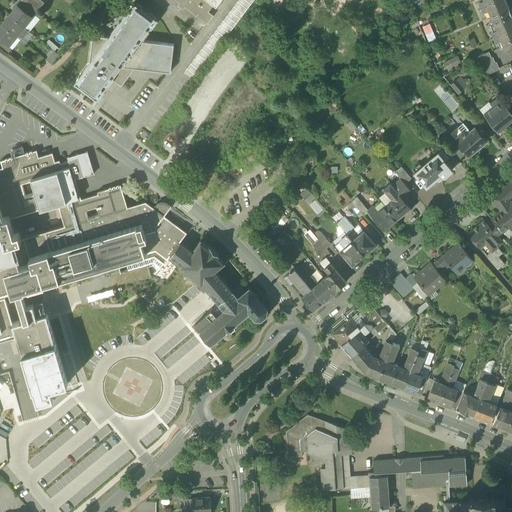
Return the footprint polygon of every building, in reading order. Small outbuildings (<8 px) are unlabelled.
[(31,16),(35,10),(24,1),(22,0),(17,0),(15,3),(17,5),(31,16)] [(24,0),(24,1),(35,10),(43,1),(41,0),(24,0)] [(208,12),(214,5),(207,0),(175,0),(207,23),(213,16),(208,12)] [(238,0),(237,2),(247,9),(251,4),(245,0),(238,0)] [(511,28),(511,17),(504,0),(494,0),(481,6),(483,11),(485,10),(488,8),(491,15),(494,24),(497,30),(494,31),(492,32),(493,36),(511,28)] [(121,66),(140,40),(156,19),(134,2),(108,36),(89,62),(74,82),(97,99),(113,77),(121,66)] [(234,6),(243,14),(247,9),(237,2),(234,6)] [(17,5),(9,15),(23,26),(31,16),(17,5)] [(230,11),(240,18),(243,14),(234,6),(230,11)] [(227,16),(236,23),(240,18),(230,11),(227,16)] [(2,24),(15,35),(23,26),(9,15),(2,24)] [(31,16),(23,26),(24,27),(32,17),(31,16)] [(223,21),(233,28),(236,23),(227,16),(223,21)] [(287,22),(291,25),(296,20),(292,16),(287,22)] [(220,25),(229,33),(233,28),(223,21),(220,25)] [(429,23),(422,25),(427,40),(434,38),(429,23)] [(7,45),(15,35),(2,24),(0,26),(0,38),(1,40),(7,45)] [(216,30),(225,37),(229,33),(220,25),(216,30)] [(23,26),(16,35),(19,37),(26,29),(23,26)] [(511,47),(511,28),(493,36),(495,41),(497,40),(501,39),(504,46),(506,50),(511,47)] [(27,29),(20,38),(25,42),(32,34),(27,29)] [(212,35),(222,42),(225,37),(216,30),(212,35)] [(89,62),(108,36),(92,34),(89,62)] [(8,46),(16,36),(15,35),(7,45),(8,46)] [(209,40),(218,47),(222,42),(212,35),(209,40)] [(0,40),(0,46),(8,53),(12,48),(8,46),(7,45),(1,40),(0,40)] [(121,66),(130,67),(170,72),(174,44),(140,40),(121,66)] [(205,44),(215,52),(218,47),(209,40),(205,44)] [(202,49),(211,56),(215,52),(205,44),(202,49)] [(198,54),(208,61),(211,56),(202,49),(198,54)] [(46,61),(51,64),(58,55),(54,51),(46,61)] [(194,59),(204,66),(208,61),(198,54),(194,59)] [(473,60),(485,74),(497,69),(495,63),(494,64),(491,58),(490,59),(488,54),(473,60)] [(460,62),(458,55),(442,61),(444,68),(460,62)] [(191,64),(200,71),(204,66),(194,59),(191,64)] [(187,68),(197,75),(200,71),(191,64),(187,68)] [(130,67),(121,66),(113,77),(120,82),(130,67)] [(184,73),(193,80),(197,75),(187,68),(184,73)] [(456,80),(464,89),(467,86),(460,77),(456,80)] [(450,85),(458,94),(464,89),(456,80),(450,85)] [(483,114),(498,131),(511,119),(511,114),(498,97),(490,104),(492,106),(483,114)] [(479,109),(483,114),(492,106),(490,104),(488,101),(479,109)] [(465,153),(468,157),(486,141),(474,126),(464,135),(460,133),(453,139),(457,144),(465,153)] [(452,148),(460,158),(465,153),(457,144),(452,148)] [(414,173),(426,187),(435,180),(437,181),(440,181),(452,170),(444,161),(449,157),(442,149),(422,166),(420,163),(413,169),(416,172),(414,173)] [(10,219),(40,209),(36,194),(25,197),(21,184),(32,181),(72,168),(69,160),(68,160),(56,164),(52,153),(39,157),(36,150),(0,160),(3,167),(0,168),(0,225),(11,223),(10,219)] [(72,168),(75,179),(94,173),(87,151),(68,157),(68,160),(69,160),(72,168)] [(401,166),(395,172),(405,184),(411,178),(401,166)] [(75,179),(72,168),(32,181),(36,194),(40,209),(58,204),(64,226),(89,219),(86,210),(97,207),(99,216),(128,208),(127,207),(121,185),(98,192),(98,194),(81,199),(75,179)] [(410,190),(405,184),(400,178),(395,182),(405,194),(410,190)] [(383,189),(385,192),(391,199),(399,193),(402,197),(405,194),(395,182),(392,185),(390,183),(383,189)] [(511,230),(511,228),(511,201),(511,202),(509,199),(511,196),(511,190),(507,184),(506,185),(507,185),(492,198),(501,211),(491,219),(503,232),(509,227),(511,230)] [(385,204),(391,199),(385,192),(379,197),(381,199),(385,204)] [(391,199),(385,204),(397,218),(404,213),(405,215),(412,209),(402,197),(399,193),(391,199)] [(366,207),(357,197),(352,202),(360,212),(366,207)] [(384,230),(397,218),(385,204),(381,199),(368,211),(384,230)] [(180,241),(187,233),(164,216),(155,208),(146,202),(127,207),(128,208),(99,216),(89,219),(64,226),(21,239),(19,231),(14,233),(0,236),(0,297),(5,296),(5,295),(13,293),(16,292),(23,290),(29,288),(124,260),(155,250),(167,259),(170,256),(180,241)] [(360,212),(352,202),(347,206),(356,216),(360,212)] [(164,216),(172,206),(171,205),(170,206),(167,204),(164,204),(161,204),(157,206),(155,208),(164,216)] [(337,223),(345,232),(346,234),(353,228),(344,217),(337,223)] [(480,249),(486,256),(496,247),(502,242),(498,237),(503,233),(503,232),(491,219),(491,218),(487,222),(484,219),(473,229),(474,230),(468,234),(480,248),(480,249)] [(0,236),(14,233),(11,223),(0,225),(0,236)] [(511,234),(511,231),(511,230),(509,227),(503,232),(503,233),(508,238),(511,234)] [(345,232),(344,232),(352,241),(359,235),(353,228),(346,234),(345,232)] [(315,236),(317,239),(312,244),(319,253),(326,248),(331,243),(320,231),(315,236)] [(364,231),(359,235),(352,241),(341,250),(347,258),(345,259),(352,267),(359,260),(358,259),(364,254),(370,249),(371,251),(378,244),(372,237),(370,238),(364,231)] [(341,250),(352,241),(344,232),(333,242),(341,250)] [(226,330),(231,332),(235,329),(234,324),(249,311),(237,298),(238,297),(232,291),(215,271),(225,263),(219,255),(220,254),(209,244),(208,245),(200,240),(192,251),(180,241),(170,256),(182,265),(181,265),(200,283),(201,284),(202,283),(207,289),(218,302),(219,303),(207,313),(207,315),(194,325),(210,344),(226,330)] [(450,265),(457,273),(464,267),(462,265),(471,257),(460,245),(452,252),(450,249),(442,256),(450,265)] [(502,253),(496,247),(486,256),(497,269),(504,264),(498,257),(502,253)] [(155,250),(124,260),(128,270),(147,264),(147,265),(153,263),(160,268),(163,264),(167,260),(167,259),(155,250)] [(442,256),(437,260),(445,269),(450,265),(442,256)] [(319,263),(324,268),(330,262),(326,258),(319,263)] [(440,273),(445,269),(437,260),(432,264),(440,273)] [(328,273),(324,277),(336,291),(346,282),(330,262),(324,268),(328,273)] [(294,268),(311,288),(317,282),(301,263),(294,268)] [(418,283),(426,292),(431,287),(434,290),(435,289),(434,288),(444,279),(445,280),(446,280),(440,273),(432,264),(431,263),(414,277),(418,283)] [(288,274),(304,293),(311,288),(294,268),(288,274)] [(399,292),(409,283),(405,278),(401,273),(391,282),(399,292)] [(411,273),(405,278),(409,283),(413,287),(418,283),(414,277),(411,273)] [(333,293),(336,291),(324,277),(321,279),(333,293)] [(323,301),(333,293),(321,279),(317,282),(311,288),(323,301)] [(201,284),(200,283),(198,286),(204,293),(207,289),(202,283),(201,284)] [(413,287),(409,283),(399,292),(403,296),(413,288),(413,287)] [(426,292),(418,283),(413,287),(413,288),(423,299),(428,295),(426,292)] [(240,284),(232,291),(238,297),(245,290),(240,284)] [(260,319),(261,320),(262,320),(261,318),(265,315),(267,316),(267,315),(266,314),(267,309),(269,309),(268,307),(266,308),(263,303),(264,302),(263,301),(262,302),(256,296),(258,294),(257,294),(257,293),(255,295),(249,288),(250,286),(248,286),(248,287),(245,290),(238,297),(237,298),(249,311),(249,312),(248,314),(249,315),(250,313),(254,318),(253,320),(255,320),(255,319),(260,319)] [(431,287),(426,292),(428,295),(432,299),(437,294),(434,290),(431,287)] [(16,292),(24,318),(12,322),(16,332),(18,339),(22,353),(32,389),(33,389),(37,401),(53,396),(51,388),(68,383),(47,312),(37,315),(29,288),(23,290),(16,292)] [(323,301),(311,288),(304,293),(301,296),(313,310),(323,301)] [(263,301),(264,302),(266,300),(259,292),(257,294),(258,294),(263,301)] [(0,337),(1,337),(16,332),(12,322),(5,296),(0,297),(0,337)] [(364,324),(370,320),(378,313),(369,302),(361,308),(351,317),(360,328),(364,324)] [(332,333),(351,317),(361,308),(354,306),(331,325),(333,327),(329,330),(329,332),(334,338),(337,338),(332,333)] [(382,309),(378,313),(383,319),(387,316),(388,312),(385,309),(382,309)] [(383,319),(378,313),(370,320),(379,331),(388,324),(383,319)] [(337,338),(341,344),(356,331),(360,328),(351,317),(332,333),(337,338)] [(360,328),(356,331),(361,337),(369,330),(364,324),(360,328)] [(366,343),(361,337),(356,331),(341,344),(351,355),(364,344),(366,343)] [(399,345),(401,339),(395,337),(393,342),(399,345)] [(10,341),(14,355),(22,353),(18,339),(10,341)] [(428,342),(422,339),(420,343),(419,347),(425,350),(428,342)] [(379,357),(385,360),(393,342),(386,340),(379,357)] [(399,345),(393,342),(385,360),(392,363),(400,345),(399,345)] [(351,355),(354,359),(367,348),(364,344),(351,355)] [(405,365),(404,368),(410,370),(416,353),(418,350),(413,348),(411,347),(405,363),(405,365)] [(425,350),(419,347),(418,350),(416,353),(424,356),(426,350),(425,350)] [(373,355),(367,348),(354,359),(366,372),(373,355)] [(410,370),(417,373),(421,364),(424,356),(416,353),(410,370)] [(379,357),(373,355),(366,372),(378,377),(385,360),(379,357)] [(442,380),(441,383),(446,385),(453,366),(456,360),(449,358),(440,380),(442,380)] [(397,365),(392,363),(385,360),(378,377),(390,382),(397,365)] [(453,366),(459,369),(462,363),(456,360),(453,366)] [(487,363),(483,371),(490,373),(495,361),(492,360),(489,361),(487,363)] [(430,367),(421,364),(417,373),(423,375),(422,377),(426,378),(430,367)] [(404,368),(397,365),(390,382),(403,387),(410,370),(404,368)] [(453,366),(446,385),(452,387),(455,380),(459,369),(453,366)] [(416,392),(422,377),(423,375),(417,373),(410,370),(403,387),(416,392)] [(480,379),(486,381),(489,374),(490,373),(483,371),(480,379)] [(498,377),(489,374),(486,381),(495,385),(495,384),(498,377)] [(416,392),(422,395),(428,380),(425,379),(426,378),(422,377),(416,392)] [(473,395),(480,398),(486,381),(480,379),(473,395)] [(439,402),(446,385),(441,383),(434,380),(427,397),(439,402)] [(455,380),(452,387),(458,389),(463,391),(465,385),(455,380)] [(495,385),(486,381),(480,398),(494,403),(497,404),(504,387),(495,384),(495,385)] [(458,389),(452,387),(446,385),(439,402),(451,406),(451,405),(456,395),(458,389)] [(500,406),(511,410),(511,391),(507,389),(500,406)] [(456,408),(459,410),(466,392),(463,391),(461,397),(456,407),(456,408)] [(473,395),(466,392),(459,410),(473,415),(480,398),(473,395)] [(461,397),(456,395),(451,405),(456,407),(461,397)] [(473,415),(487,421),(494,403),(480,398),(473,415)] [(497,404),(494,403),(487,421),(490,422),(497,404)] [(493,423),(507,429),(511,416),(511,410),(500,406),(493,423)] [(342,487),(342,489),(350,488),(351,488),(350,476),(349,454),(347,434),(342,432),(340,432),(337,434),(337,426),(337,425),(328,422),(325,424),(325,421),(307,414),(302,419),(303,430),(300,430),(300,429),(297,425),(292,429),(292,440),(287,441),(288,457),(302,456),(301,451),(307,450),(307,453),(314,452),(314,455),(321,454),(321,457),(328,456),(328,457),(328,460),(329,467),(328,467),(329,475),(321,476),(322,489),(329,488),(342,487)] [(286,432),(287,441),(292,440),(292,429),(297,425),(300,429),(300,430),(303,430),(302,419),(286,432)] [(350,430),(337,425),(337,426),(337,434),(340,432),(342,432),(347,434),(349,454),(352,454),(350,430)] [(413,488),(446,486),(449,485),(467,484),(465,457),(444,458),(444,455),(403,458),(404,470),(411,470),(413,488)] [(403,458),(395,459),(396,471),(404,470),(403,458)] [(373,460),(374,472),(386,472),(396,471),(395,459),(373,460)] [(386,475),(386,472),(374,472),(368,472),(368,474),(369,485),(370,485),(388,484),(387,475),(386,475)] [(370,487),(370,485),(369,485),(368,474),(357,475),(357,488),(370,487)] [(371,508),(381,507),(388,507),(389,507),(389,506),(388,484),(370,485),(370,487),(370,495),(371,508)] [(351,496),(370,495),(370,487),(357,488),(351,488),(350,488),(351,496)] [(511,511),(511,506),(505,507),(504,500),(506,500),(506,498),(504,498),(504,497),(502,497),(503,499),(497,499),(497,498),(494,498),(494,495),(491,495),(491,498),(487,498),(487,496),(482,496),(476,497),(476,499),(472,499),(472,496),(470,496),(470,499),(467,499),(467,500),(461,500),(461,499),(459,499),(459,500),(454,501),(454,500),(451,500),(451,501),(450,501),(447,501),(445,501),(445,500),(444,500),(444,501),(443,501),(443,503),(444,503),(444,511),(511,511)] [(192,498),(192,511),(210,511),(210,498),(192,498)]
